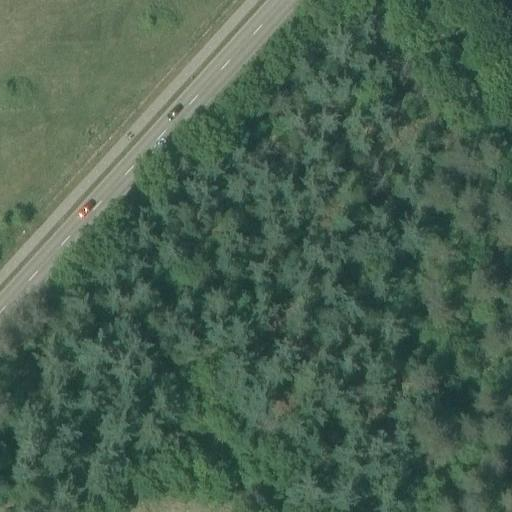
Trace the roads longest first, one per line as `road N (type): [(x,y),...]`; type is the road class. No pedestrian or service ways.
road 1 (secondary): [(0,317),(291,0)]
road 2 (unclassified): [(511,159),(406,0)]
